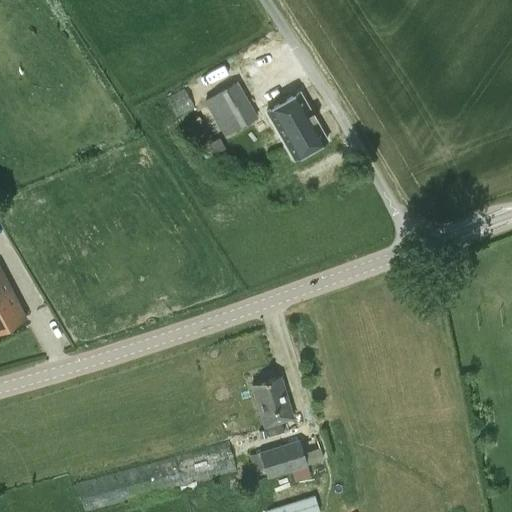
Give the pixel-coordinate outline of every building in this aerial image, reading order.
[(224,136),(257,117),(237,81),(204,100),(224,136)] [(175,116),(192,106),(183,89),(166,98),(175,116)] [(294,159),(326,141),(298,93),(266,111),(294,159)] [(193,137),(205,159),(225,148),(219,138),(213,141),(199,116),(188,122),(196,136),(193,137)] [(0,330),(26,317),(12,290),(0,268),(0,330)] [(264,426),(267,436),(283,431),(280,421),(292,417),(279,376),(251,384),(264,426)] [(249,456),(254,472),(263,468),(267,478),(291,470),(295,482),(311,477),(307,466),(299,440),(258,452),(258,453),(249,456)] [(82,511),(92,511),(236,473),(227,441),(74,482),(82,511)] [(303,511),(318,500),(309,488),(278,511),(303,511)]
